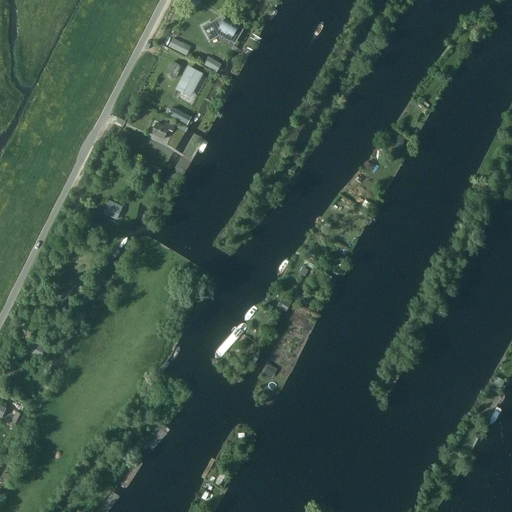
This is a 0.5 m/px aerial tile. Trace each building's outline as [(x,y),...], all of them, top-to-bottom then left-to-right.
[(219,19),(211,23),(210,21),(201,26),(209,40),(220,34),(230,40),(232,36),(237,39),(242,30),(225,20),(223,22),(220,20),(219,19)] [(172,38),(168,46),(186,56),(191,47),(182,42),(182,43),(172,38)] [(204,64),(216,72),(221,64),(208,57),(204,64)] [(175,78),(181,66),(172,62),(166,73),(175,78)] [(188,68),(178,88),(190,95),(201,75),(188,68)] [(172,131),(174,127),(166,123),(164,127),(156,123),(151,133),(163,138),(168,129),(172,131)] [(393,134),(392,143),(402,145),(404,136),(393,134)] [(153,167),(151,173),(158,176),(160,171),(153,167)] [(116,219),(122,207),(109,201),(104,213),(116,219)] [(285,299),(280,308),(286,311),(291,303),(285,299)] [(299,318),(295,325),(299,327),(300,326),(305,329),(308,323),(303,321),(303,320),(299,318)] [(20,345),(14,358),(20,361),(23,355),(32,359),(30,363),(40,368),(44,360),(40,357),(35,355),(37,351),(28,345),(26,348),(20,345)] [(266,368),(263,373),(269,377),(274,368),(268,365),(266,364),(264,368),(266,368)] [(497,377),(494,382),(502,386),(504,381),(497,377)] [(442,471),(439,476),(444,479),(447,474),(442,471)]
